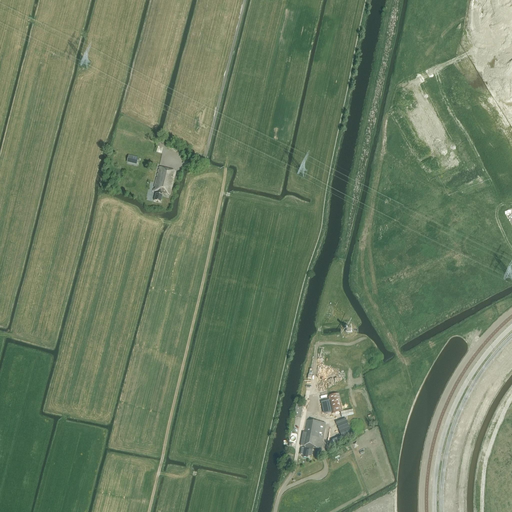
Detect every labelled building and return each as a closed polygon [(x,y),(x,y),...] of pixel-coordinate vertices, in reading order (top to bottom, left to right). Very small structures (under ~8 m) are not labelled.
[(138,158),(131,156),(130,163),(137,164),(137,163),(138,164),(138,161),(138,158)] [(153,190),(155,190),(156,191),(154,200),(160,202),(162,194),(170,196),(177,171),(158,167),(153,190)] [(343,411),(339,394),(328,396),(332,414),(343,411)] [(294,416),(300,417),(303,403),(296,402),(294,416)] [(301,448),(300,454),(303,455),(302,457),(307,458),(307,456),(311,456),(312,450),(310,449),(310,447),(321,449),(325,424),(307,420),(303,441),(301,441),(301,445),(303,446),(303,448),(301,448)] [(343,422),(332,424),(333,431),(344,429),(343,422)]
